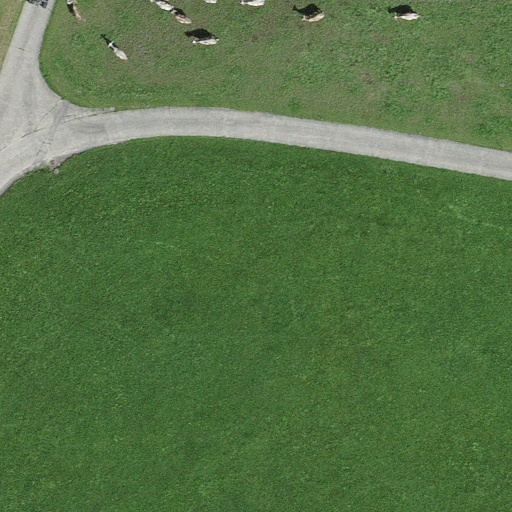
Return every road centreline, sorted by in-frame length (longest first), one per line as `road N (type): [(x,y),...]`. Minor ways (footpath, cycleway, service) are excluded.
road 1 (track): [(511,169),(276,129),(22,131)]
road 2 (track): [(46,0),(23,55),(22,131),(0,163)]
